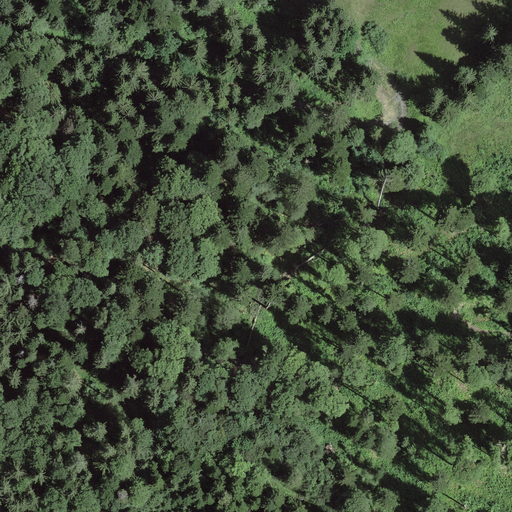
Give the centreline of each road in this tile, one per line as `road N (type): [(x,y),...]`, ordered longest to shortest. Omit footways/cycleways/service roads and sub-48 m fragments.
road 1 (track): [(329,511),(209,448),(115,421),(103,431),(92,469)]
road 2 (track): [(111,511),(79,418),(84,341),(0,311)]
